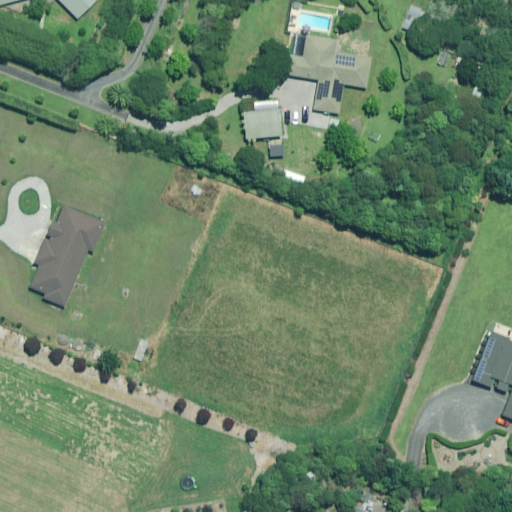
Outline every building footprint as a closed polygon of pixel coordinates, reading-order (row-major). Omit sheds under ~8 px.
[(99,0),(0,0),(0,6),(24,0),(56,0),(78,21),(99,0)] [(433,41),(419,35),(411,51),(421,56),(423,51),(428,54),(433,41)] [(338,41),(307,37),(304,59),(288,57),(286,76),(319,81),(314,111),(340,115),(344,86),(367,89),(372,59),(336,54),(338,41)] [(453,54),(445,50),(438,64),(446,68),(453,54)] [(486,90),(478,86),(471,101),(479,105),(486,90)] [(285,138),(283,111),(244,114),(246,140),(285,138)] [(104,224),(65,209),(59,224),(54,222),(36,266),(39,267),(30,288),(45,294),(43,299),(66,309),(89,251),(93,253),(104,224)] [(511,342),(490,335),(474,382),(511,395),(503,417),(511,420),(511,342)] [(149,340),(142,337),(133,361),(140,364),(149,340)]
